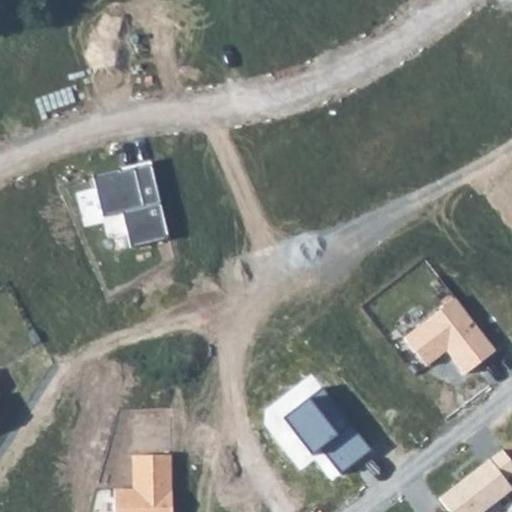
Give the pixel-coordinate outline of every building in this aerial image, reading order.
[(150,162),(95,176),(105,216),(122,211),(132,249),(170,239),(150,162)] [(456,298),(404,337),(426,367),(446,352),(464,376),(496,352),(456,298)] [(323,390),(285,419),(313,455),(321,448),(341,473),(370,450),(323,390)] [(511,463),(502,451),(439,499),(449,511),(485,511),(511,492),(511,486),(507,481),(511,476),(511,463)] [(172,511),(172,455),(132,455),(132,489),(115,489),(115,511),(172,511)]
